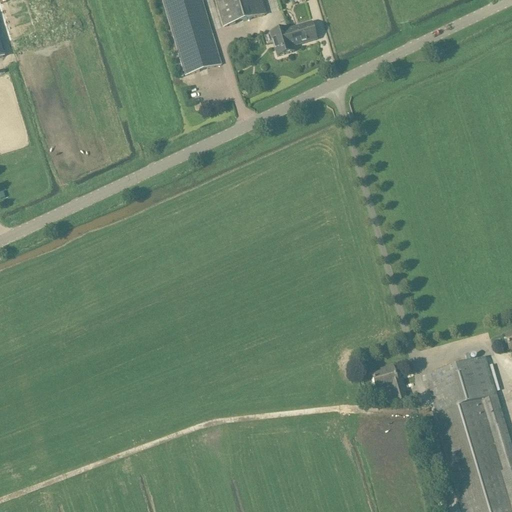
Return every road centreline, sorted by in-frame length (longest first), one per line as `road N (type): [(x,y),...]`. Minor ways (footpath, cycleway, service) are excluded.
road 1 (unclassified): [(0,242),(511,0)]
road 2 (unknown): [(419,364),(457,511)]
